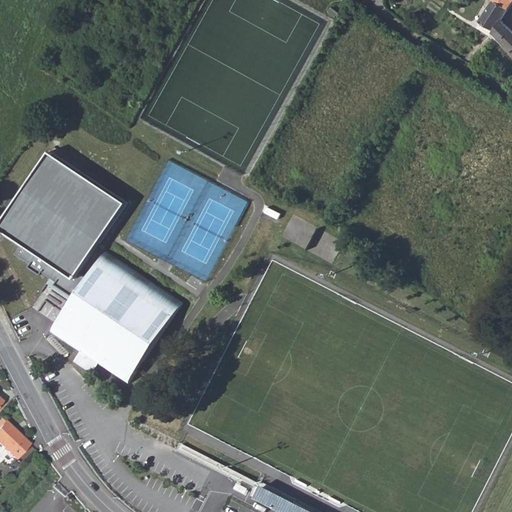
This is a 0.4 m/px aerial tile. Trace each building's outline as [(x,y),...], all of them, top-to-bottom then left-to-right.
[(511,29),(501,19),(511,2),(511,1),(510,0),(491,0),(483,14),(478,21),(493,31),(492,33),(511,52),(511,29)] [(48,150),(0,221),(0,230),(72,279),(126,198),(48,150)] [(98,364),(128,384),(182,303),(107,252),(52,332),(81,352),(75,361),(93,373),(116,388),(119,383),(96,368),(98,364)] [(28,443),(1,417),(0,417),(0,443),(15,457),(28,443)] [(288,511),(312,511),(256,482),(251,490),(251,492),(288,511)]
